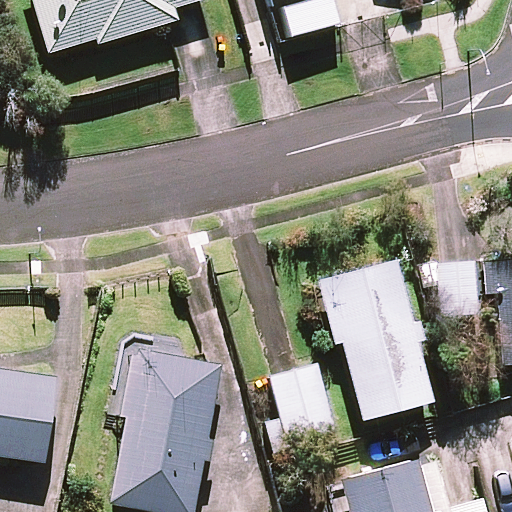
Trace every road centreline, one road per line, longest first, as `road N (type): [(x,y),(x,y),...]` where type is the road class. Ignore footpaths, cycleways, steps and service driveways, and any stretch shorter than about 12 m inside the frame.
road 1 (residential): [(0,201),(115,187),(390,126)]
road 2 (residential): [(390,126),(511,65)]
road 3 (residential): [(511,118),(460,129),(390,126)]
